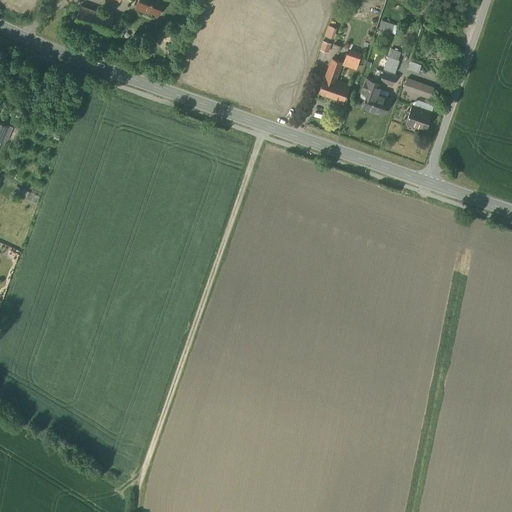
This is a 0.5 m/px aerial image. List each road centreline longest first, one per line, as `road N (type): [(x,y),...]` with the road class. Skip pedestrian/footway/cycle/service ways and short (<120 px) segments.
road 1 (secondary): [(511,213),(87,65),(0,27)]
road 2 (track): [(264,126),(146,461),(138,511)]
